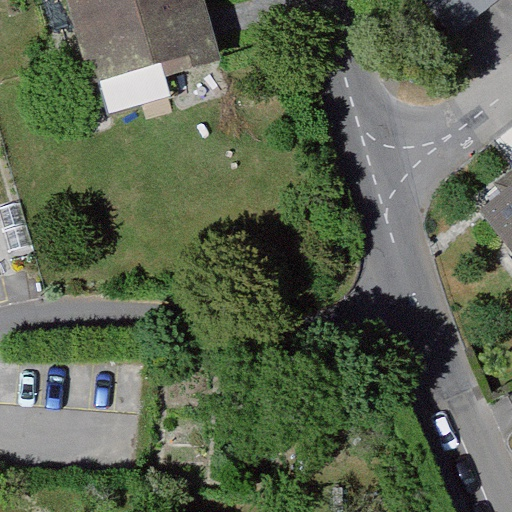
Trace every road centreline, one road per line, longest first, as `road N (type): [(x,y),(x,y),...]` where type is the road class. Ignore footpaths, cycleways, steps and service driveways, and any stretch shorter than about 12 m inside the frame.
road 1 (residential): [(407,312),(361,333),(277,334),(126,318),(0,324)]
road 2 (residential): [(407,312),(481,511)]
road 3 (residential): [(329,0),(377,189)]
road 4 (residential): [(511,82),(377,189)]
road 5 (residential): [(377,189),(407,312)]
